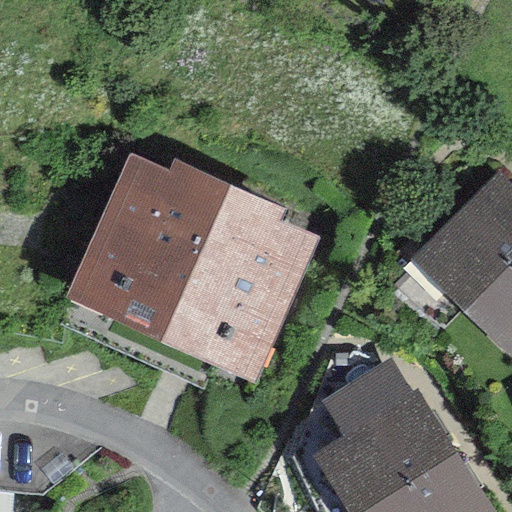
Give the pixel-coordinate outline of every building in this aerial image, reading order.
[(181,157),(144,141),(84,275),(274,358),(333,223),(294,206),(301,190),(188,140),(181,157)] [(511,250),(511,191),(509,195),(488,174),(404,261),(454,310),(511,250)] [(511,250),(454,310),(509,362),(511,358),(511,250)] [(446,435),(430,410),(423,415),(407,390),(301,457),(336,511),(354,511),(447,454),(438,440),(446,435)] [(483,511),(471,492),(479,487),(464,462),(455,467),(447,454),(354,511),(483,511)] [(0,511),(16,511),(18,490),(0,488),(0,511)]
